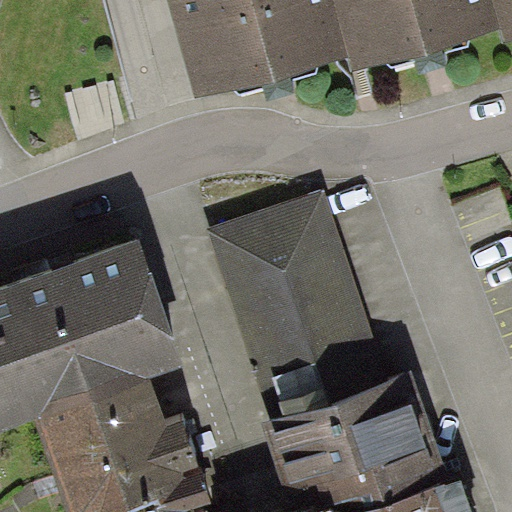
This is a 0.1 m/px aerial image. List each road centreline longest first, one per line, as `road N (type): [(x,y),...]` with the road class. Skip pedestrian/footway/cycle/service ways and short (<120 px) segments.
road 1 (residential): [(0,223),(239,142),(398,150)]
road 2 (residential): [(511,467),(398,150)]
